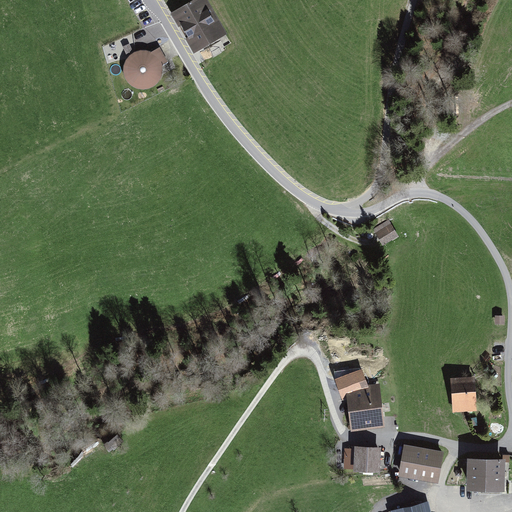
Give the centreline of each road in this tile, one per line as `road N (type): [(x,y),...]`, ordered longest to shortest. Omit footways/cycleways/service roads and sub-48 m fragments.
road 1 (track): [(183,511),(300,344),(319,354),(333,415),(351,437),(511,444)]
road 2 (unclassified): [(511,405),(510,292),(501,263),(467,214),(416,192),(340,211)]
road 3 (unclassified): [(340,211),(284,182),(249,146),(149,0)]
road 4 (unclassified): [(414,0),(383,170),(366,196),(340,211)]
road 5 (track): [(511,102),(441,151),(416,192)]
